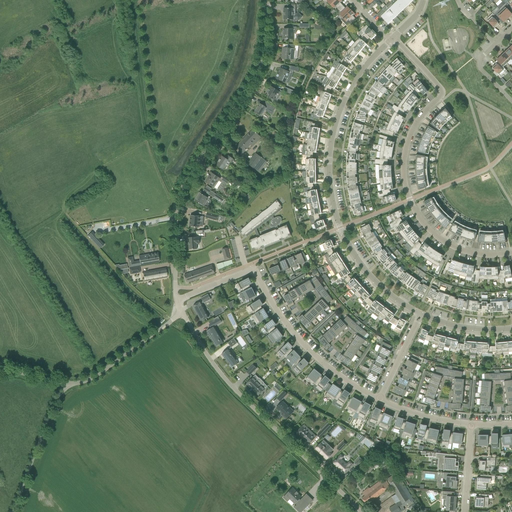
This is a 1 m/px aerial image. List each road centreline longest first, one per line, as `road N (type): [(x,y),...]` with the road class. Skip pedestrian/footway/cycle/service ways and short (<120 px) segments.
road 1 (unclassified): [(176,300),(176,201),(259,73),(266,0)]
road 2 (residential): [(419,314),(354,257),(328,174),(343,101),(389,40)]
road 3 (residential): [(379,399),(301,343),(254,268),(176,300)]
road 4 (unclassified): [(360,511),(233,389),(181,314)]
road 5 (residential): [(511,253),(459,250),(431,232),(410,202),(403,168),(409,137),(438,98)]
road 6 (unclassified): [(14,511),(67,382)]
road 7 (unclassified): [(67,382),(97,374),(181,314)]
